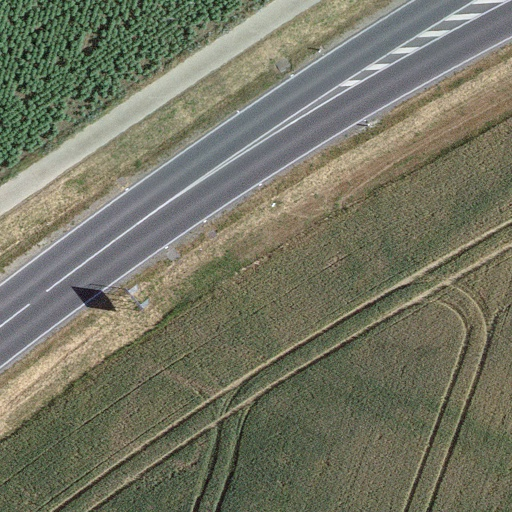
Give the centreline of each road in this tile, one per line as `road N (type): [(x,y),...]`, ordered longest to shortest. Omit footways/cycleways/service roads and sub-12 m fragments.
road 1 (secondary): [(0,333),(274,137),(503,0)]
road 2 (track): [(0,205),(302,0)]
